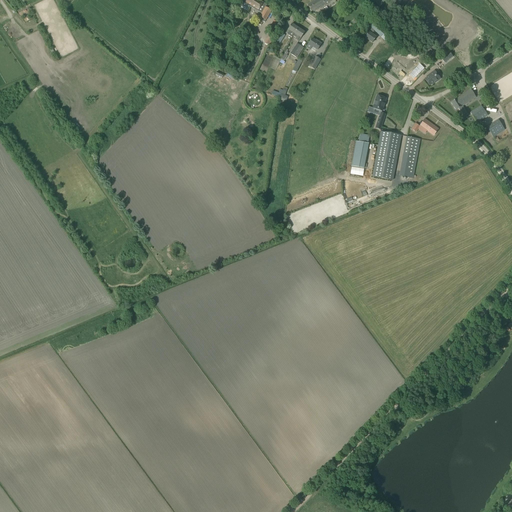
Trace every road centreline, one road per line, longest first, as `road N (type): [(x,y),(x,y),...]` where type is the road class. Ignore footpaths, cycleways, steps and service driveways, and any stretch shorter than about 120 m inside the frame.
road 1 (track): [(292,511),(511,283)]
road 2 (unclassified): [(425,102),(285,0)]
road 3 (unclassified): [(511,183),(480,143),(425,102)]
